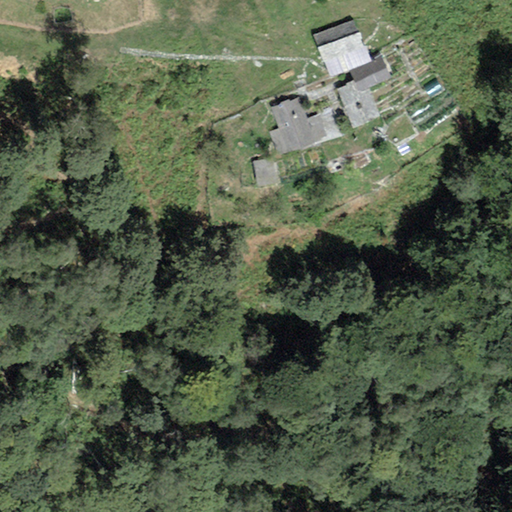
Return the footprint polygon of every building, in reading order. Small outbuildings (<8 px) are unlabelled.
[(313,34),(317,47),(358,33),(353,20),(313,34)] [(358,33),(317,47),(328,79),(350,71),(371,65),(360,33),(358,33)] [(371,65),(350,71),(354,82),(357,92),(369,88),(392,80),(385,60),(371,65)] [(369,88),(357,92),(354,82),(336,87),(340,98),(350,129),(380,119),(369,88)] [(306,120),(298,98),(271,109),(278,128),(265,133),(274,157),(329,136),(320,114),(306,120)] [(277,185),(271,158),(251,162),(257,189),(277,185)]
